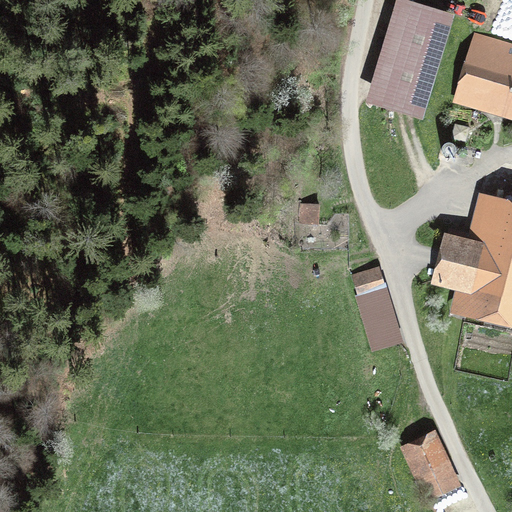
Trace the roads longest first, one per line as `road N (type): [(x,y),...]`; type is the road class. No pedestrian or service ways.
road 1 (unclassified): [(487,511),(433,391),(361,187),(351,110),(368,0)]
road 2 (track): [(374,222),(511,154)]
